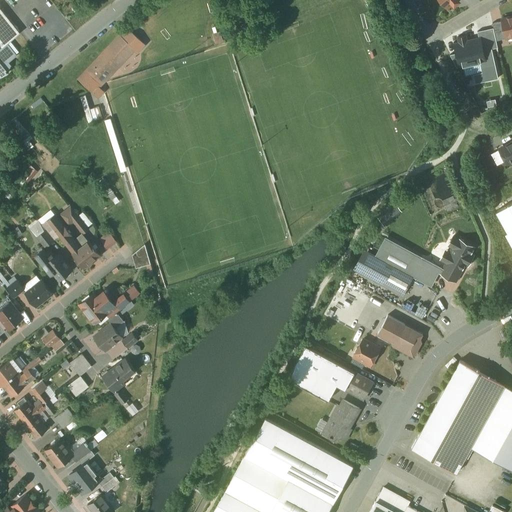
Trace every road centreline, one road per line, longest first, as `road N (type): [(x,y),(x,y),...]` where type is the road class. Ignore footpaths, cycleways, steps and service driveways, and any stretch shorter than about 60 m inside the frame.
road 1 (residential): [(346,511),(437,354),(511,306)]
road 2 (residential): [(0,102),(124,3)]
road 3 (residential): [(497,0),(429,39),(408,0)]
